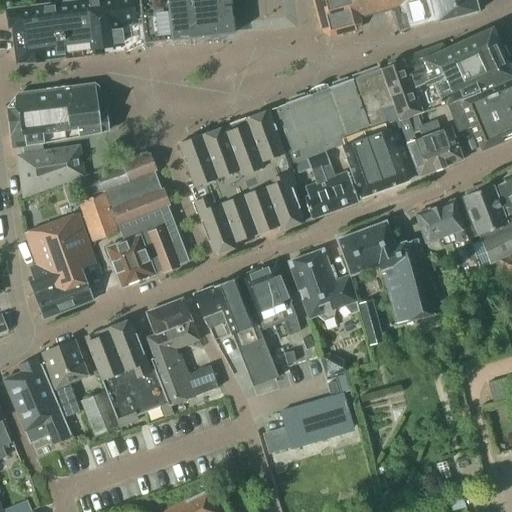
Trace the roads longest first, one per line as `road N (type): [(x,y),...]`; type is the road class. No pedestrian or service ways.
road 1 (residential): [(64,511),(61,492),(248,428)]
road 2 (residential): [(0,185),(23,344),(0,356)]
